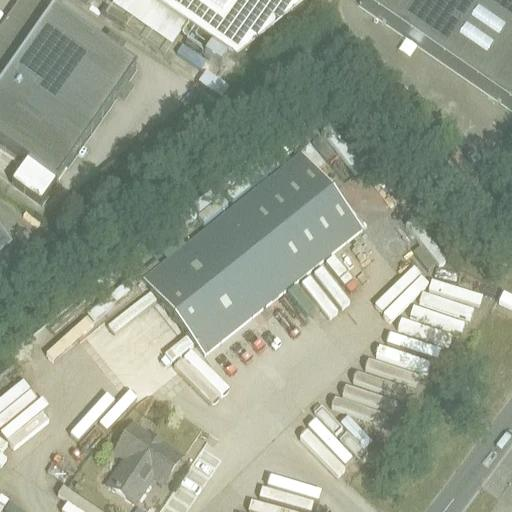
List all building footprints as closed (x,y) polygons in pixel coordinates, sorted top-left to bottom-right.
[(55,186),(136,70),(55,13),(57,10),(55,8),(52,13),(46,10),(47,8),(35,0),(21,0),(0,30),(0,147),(26,165),(11,187),(40,207),(55,186)] [(141,0),(235,65),(315,0),(141,0)] [(511,0),(362,0),(358,7),(511,112),(511,0)] [(301,158),(143,283),(203,359),(245,326),(261,313),(361,234),(301,158)] [(0,259),(10,252),(0,238),(0,259)] [(178,458),(134,428),(115,456),(125,463),(107,491),(134,508),(152,480),(160,484),(178,458)]
